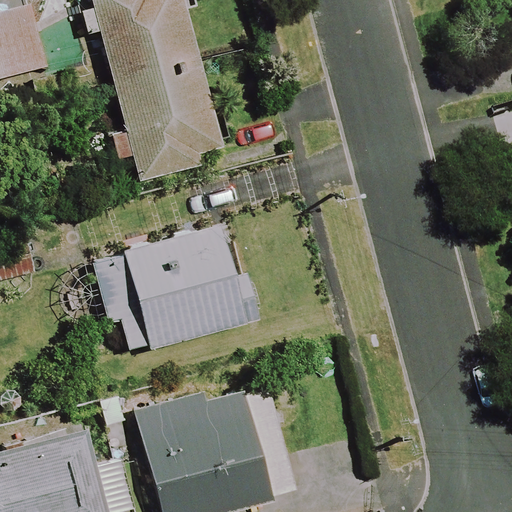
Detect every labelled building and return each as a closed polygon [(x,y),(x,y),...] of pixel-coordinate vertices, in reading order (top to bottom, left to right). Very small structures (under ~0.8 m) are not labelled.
[(221,162),(179,0),(86,0),(120,133),(107,136),(113,162),(126,159),(133,185),(221,162)] [(0,80),(42,70),(27,10),(0,17),(0,80)] [(120,357),(256,322),(245,279),(228,284),(214,231),(117,257),(120,271),(99,277),(120,357)] [(0,283),(28,275),(20,247),(0,253),(0,283)] [(131,422),(154,511),(238,511),(264,505),(262,496),(287,490),(261,388),(235,394),(233,386),(129,413),(131,422)] [(0,511),(109,511),(123,509),(111,462),(85,469),(75,431),(0,449),(0,511)]
